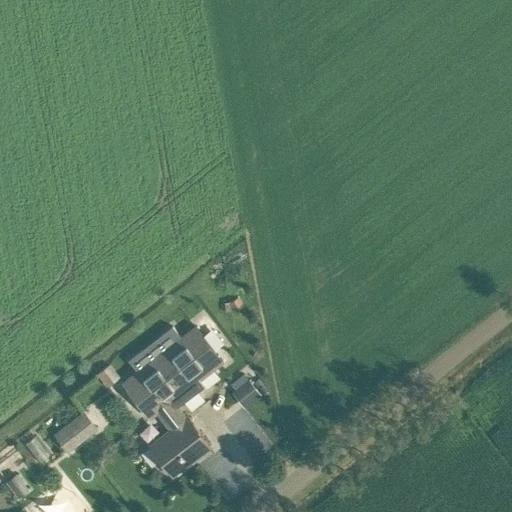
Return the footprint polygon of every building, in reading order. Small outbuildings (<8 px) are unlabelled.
[(235,283),(222,292),(238,312),(250,303),(235,283)] [(194,322),(120,380),(147,415),(156,409),(168,425),(148,441),(173,474),(189,461),(188,459),(194,455),(195,456),(211,444),(188,414),(186,416),(178,405),(208,382),(203,375),(223,359),(211,343),(194,322)] [(109,362),(96,373),(104,382),(117,372),(109,362)] [(232,391),(244,406),(261,393),(249,377),(232,391)] [(72,449),(103,426),(88,406),(57,430),(72,449)] [(16,473),(6,480),(18,497),(28,489),(16,473)]
